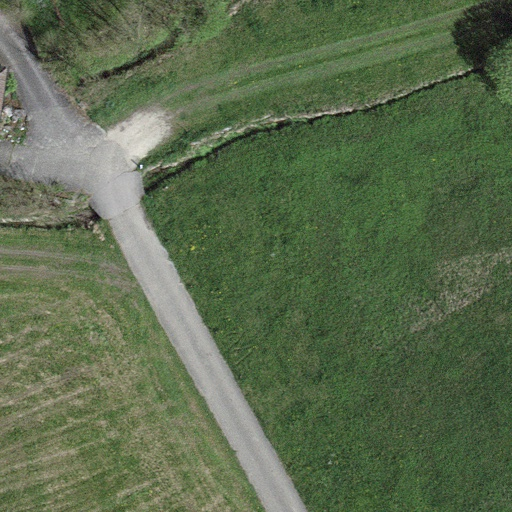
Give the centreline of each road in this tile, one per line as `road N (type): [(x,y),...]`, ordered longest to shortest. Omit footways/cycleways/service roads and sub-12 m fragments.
road 1 (residential): [(285,511),(125,217),(0,23)]
road 2 (track): [(152,264),(387,158),(511,125)]
